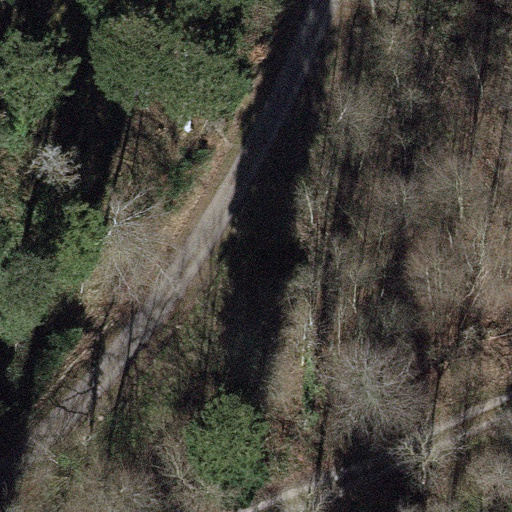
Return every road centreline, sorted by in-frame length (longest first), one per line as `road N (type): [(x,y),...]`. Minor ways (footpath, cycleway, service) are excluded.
road 1 (track): [(0,474),(114,372),(247,166),(327,0)]
road 2 (track): [(271,511),(511,401)]
